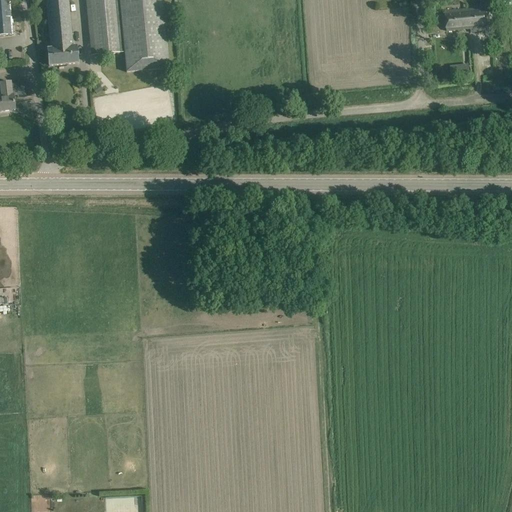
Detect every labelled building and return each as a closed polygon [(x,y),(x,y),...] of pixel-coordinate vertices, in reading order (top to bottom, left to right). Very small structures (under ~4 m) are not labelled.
[(0,0),(0,35),(12,35),(9,0),(0,0)] [(46,0),(51,49),(72,47),(67,0),(46,0)] [(163,0),(86,0),(90,47),(97,46),(98,56),(119,54),(119,53),(124,52),(126,73),(169,69),(163,0)] [(489,32),(487,10),(463,12),(463,11),(445,12),(447,32),(470,30),(471,33),(489,32)] [(72,47),(51,49),(47,49),(49,67),(78,64),(76,47),(72,47)] [(1,98),(0,97),(0,112),(14,111),(15,111),(13,96),(12,96),(10,83),(0,83),(0,94),(1,94),(1,97),(1,98)] [(97,86),(92,89),(97,94),(101,91),(97,86)]
